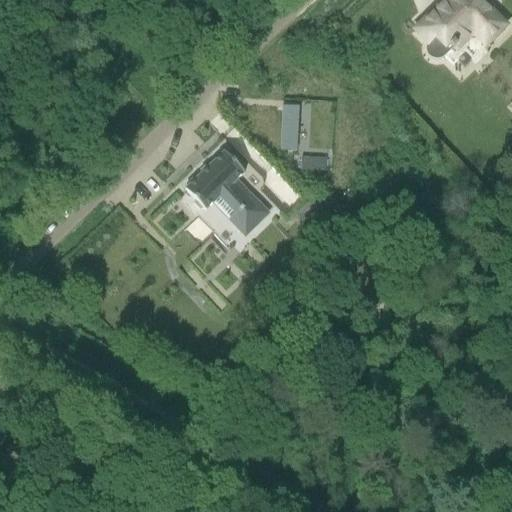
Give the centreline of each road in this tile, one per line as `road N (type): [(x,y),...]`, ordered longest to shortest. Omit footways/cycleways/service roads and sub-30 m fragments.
road 1 (unclassified): [(0,290),(301,0)]
road 2 (unclassified): [(271,511),(0,356)]
